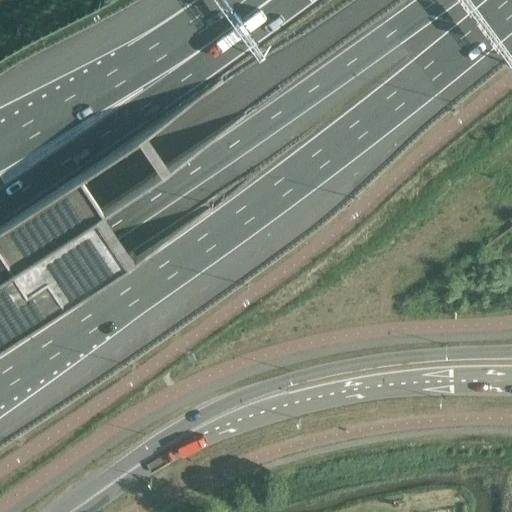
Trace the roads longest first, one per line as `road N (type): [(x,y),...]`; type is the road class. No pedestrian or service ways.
road 1 (motorway): [(0,383),(248,213),(511,8)]
road 2 (motorway): [(0,300),(438,0)]
road 3 (motorway): [(0,254),(375,0)]
road 4 (primary): [(511,354),(316,372),(223,405),(159,450)]
road 5 (primary): [(159,450),(337,394),(511,382)]
road 6 (motorway): [(201,50),(154,98),(0,206)]
road 7 (motorway): [(201,50),(136,65),(0,142)]
